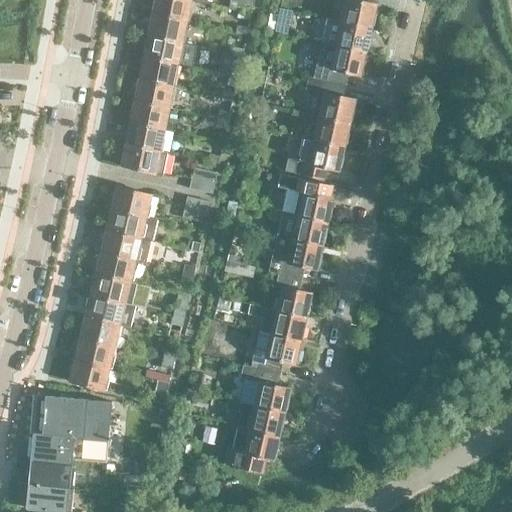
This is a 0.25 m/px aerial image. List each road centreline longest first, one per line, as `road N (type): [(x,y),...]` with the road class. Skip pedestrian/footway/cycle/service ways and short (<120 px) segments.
road 1 (residential): [(334,355),(414,0)]
road 2 (residential): [(0,385),(71,76)]
road 3 (residential): [(334,355),(366,411),(364,427),(349,438),(318,433)]
